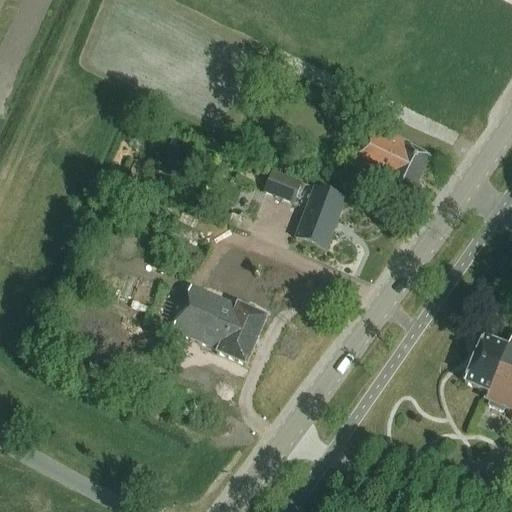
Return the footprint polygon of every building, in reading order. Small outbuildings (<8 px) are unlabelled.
[(341,0),(417,29),(428,0),(341,0)] [(408,203),(429,161),(407,150),(409,146),(374,128),(353,171),(386,188),(385,192),(408,203)] [(299,189),(271,177),(262,196),(290,208),(299,189)] [(325,254),(345,203),(314,191),(294,242),(325,254)] [(246,369),(267,320),(238,307),(237,310),(192,291),(173,335),(220,354),(218,357),(246,369)] [(511,337),(507,349),(483,339),(463,385),(488,395),(485,402),(492,405),(491,407),(506,413),(506,411),(511,413),(511,417),(510,421),(511,422),(511,337)]
